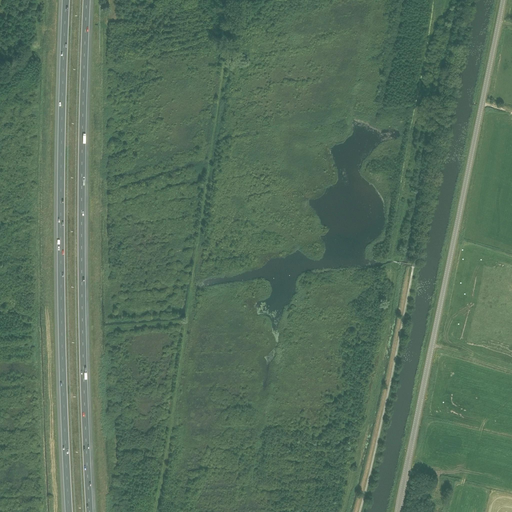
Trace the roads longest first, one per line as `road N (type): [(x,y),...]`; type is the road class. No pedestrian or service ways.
road 1 (tertiary): [(398,511),(502,0)]
road 2 (track): [(155,511),(232,0)]
road 3 (motorway): [(90,511),(80,254),(87,0)]
road 4 (motorway): [(65,0),(60,313),(68,511)]
road 5 (track): [(343,511),(398,267)]
